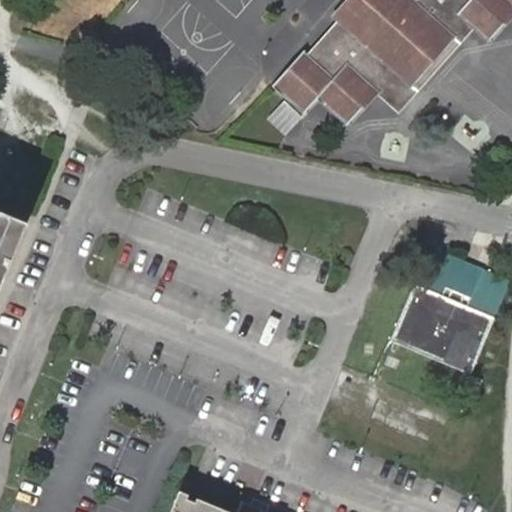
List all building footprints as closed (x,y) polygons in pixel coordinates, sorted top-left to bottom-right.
[(511,0),(346,0),(332,17),(335,21),(304,56),(301,52),(274,83),(304,112),(319,96),(349,121),(375,92),(353,73),(370,52),(410,86),(453,37),(443,28),(456,12),(467,21),(488,40),(511,11),(511,0)] [(456,12),(443,28),(453,37),(467,21),(456,12)] [(353,73),(375,92),(397,111),(415,90),(410,86),(370,52),(353,73)] [(0,284),(26,222),(0,210),(0,284)] [(499,315),(418,283),(394,341),(475,373),(499,315)] [(263,507),(260,511),(263,511),(265,511),(271,496),(253,490),(251,502),(263,507)] [(260,511),(263,507),(251,502),(250,505),(247,511),(249,511),(221,511),(194,501),(193,504),(191,508),(184,505),(186,501),(188,498),(177,493),(169,511),(260,511)] [(249,511),(247,511),(250,505),(243,493),(236,511),(249,511)]
